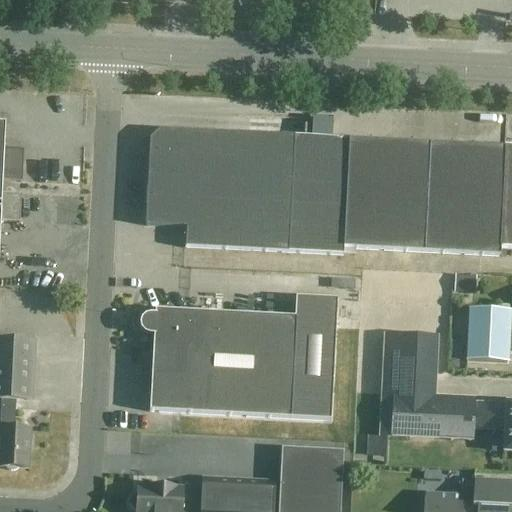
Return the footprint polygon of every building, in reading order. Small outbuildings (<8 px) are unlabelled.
[(4,124),(0,124),(0,203),(0,204),(1,195),(2,182),(21,183),(23,151),(3,150),(4,124)] [(343,257),(343,250),(349,141),(166,132),(158,132),(149,140),(148,148),(144,227),(185,229),(184,249),(343,257)] [(511,250),(511,231),(501,230),(505,149),(503,149),(349,141),(343,250),(499,258),(500,250),(511,250)] [(511,148),(505,149),(501,230),(511,231),(511,148)] [(1,195),(0,204),(0,207),(0,222),(19,224),(21,196),(1,195)] [(47,295),(34,297),(36,315),(49,313),(47,295)] [(149,413),(290,420),(330,423),(336,302),(295,299),(294,319),(154,312),(154,317),(149,317),(144,318),(141,321),(139,326),(140,331),(143,335),(148,337),(153,337),(149,413)] [(511,355),(511,315),(509,315),(509,313),(469,311),(466,363),(507,365),(507,356),(511,355)] [(368,438),(367,457),(384,458),(385,438),(470,443),(471,430),(503,432),(502,454),(511,454),(511,405),(504,405),(504,407),(472,406),(472,402),(433,400),(436,340),(384,337),(379,438),(368,438)] [(0,340),(0,400),(1,401),(0,412),(0,468),(6,469),(8,471),(10,472),(13,472),(16,471),(18,470),(28,470),(30,430),(14,429),(15,401),(31,402),(34,342),(0,340)] [(280,450),(277,511),(339,511),(342,453),(280,450)] [(214,480),(201,492),(201,494),(181,493),(181,491),(167,490),(167,492),(156,492),(156,489),(137,488),(137,497),(133,498),(131,502),(130,506),(132,510),(135,511),(272,511),(274,483),(214,480)] [(462,490),(462,498),(424,496),(423,511),(511,511),(511,484),(473,482),(473,491),(462,490)]
